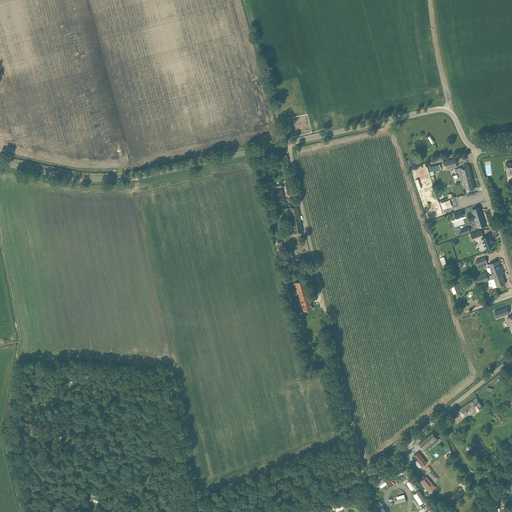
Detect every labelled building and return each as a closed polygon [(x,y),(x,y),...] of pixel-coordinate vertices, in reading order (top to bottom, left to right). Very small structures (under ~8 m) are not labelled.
[(433,171),(440,169),(439,164),(428,167),(430,176),(434,175),(433,171)] [(459,168),(457,168),(458,173),(460,172),(461,176),(459,177),(461,182),(462,181),(464,181),(466,191),(469,190),(474,189),(468,165),(468,166),(467,164),(462,165),(463,167),(459,168)] [(276,203),(280,202),(285,201),(282,189),(274,191),(276,203)] [(448,205),(450,211),(461,207),(460,204),(456,205),(455,203),(448,205)] [(294,234),(298,233),(303,232),(297,206),(290,207),(293,224),(292,224),(294,234)] [(478,208),(473,210),(474,212),(467,215),(469,220),(474,218),(477,226),(485,223),(482,212),(480,213),(478,208)] [(459,230),(461,235),(470,232),(468,227),(459,230)] [(491,239),(489,235),(483,237),(482,235),(483,234),(481,230),(471,234),(473,240),(478,238),(480,243),(483,242),(485,249),(489,247),(490,248),(493,247),(492,246),(493,246),(492,242),(493,242),(491,238),(491,239)] [(280,237),(274,238),(276,247),(283,245),(283,240),(281,241),(280,238),(280,237)] [(493,274),(502,271),(499,260),(489,264),(493,274)] [(475,277),(476,280),(474,281),(475,285),(477,284),(478,285),(478,284),(490,280),(493,288),(500,285),(505,284),(502,275),(504,274),(502,271),(493,274),(489,275),(487,276),(487,275),(486,273),(475,277)] [(304,311),(308,310),(312,309),(310,301),(312,301),(305,280),(294,283),(300,304),(302,304),(304,311)] [(453,285),(451,286),(454,294),(456,293),(466,289),(463,281),(453,285)] [(507,307),(498,310),(500,316),(509,313),(507,307)] [(295,318),(298,328),(304,327),(301,317),(299,318),(298,315),(295,316),(295,318)] [(500,349),(485,360),(489,366),(509,351),(506,347),(501,351),(500,349)] [(77,377),(69,374),(66,382),(68,383),(70,380),(75,382),(77,377)] [(483,407),(479,402),(476,398),(459,410),(464,417),(469,413),(470,414),(476,410),(477,412),(483,407)] [(432,444),(438,439),(432,432),(420,442),(425,448),(431,442),(432,444)] [(427,462),(418,452),(414,455),(418,460),(415,463),(420,468),(427,462)] [(429,492),(435,487),(426,477),(421,481),(429,492)] [(491,507),(497,509),(500,499),(495,497),(491,507)]
